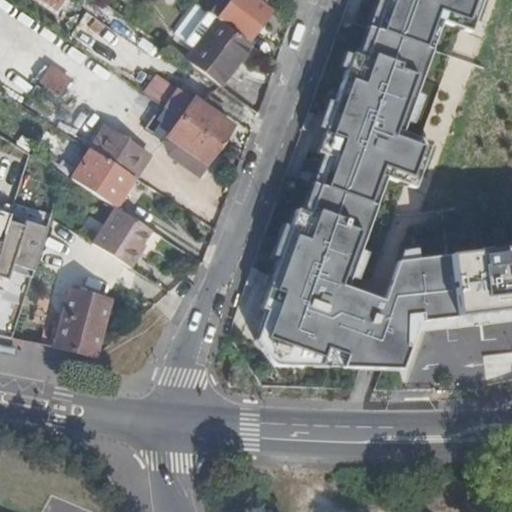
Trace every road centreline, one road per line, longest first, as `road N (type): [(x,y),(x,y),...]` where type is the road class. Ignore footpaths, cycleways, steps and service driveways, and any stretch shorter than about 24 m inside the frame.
road 1 (unclassified): [(320,0),(167,426)]
road 2 (secondary): [(167,426),(441,440),(511,432)]
road 3 (secondary): [(0,398),(167,426)]
